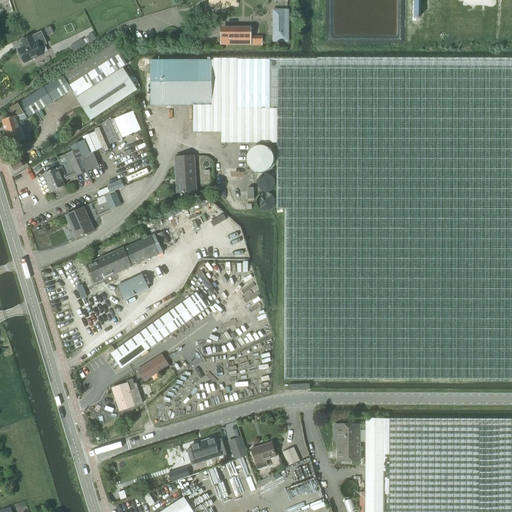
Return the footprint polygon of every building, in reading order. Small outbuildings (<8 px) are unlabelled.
[(288,8),(271,8),(272,42),(288,42),(288,8)] [(251,44),(250,32),(250,25),(220,25),(220,32),(220,44),(251,44)] [(46,35),(54,31),(52,26),(43,29),(46,35)] [(39,30),(20,39),(23,45),(17,47),(24,62),(42,54),(38,46),(45,43),(39,30)] [(83,40),(85,43),(94,39),(89,30),(74,37),(77,43),(83,40)] [(10,109),(12,117),(1,120),(7,139),(22,135),(17,121),(27,118),(52,102),(71,90),(91,120),(136,90),(122,68),(127,64),(120,54),(124,51),(118,41),(43,88),(10,109)] [(211,105),(190,105),(193,105),(193,132),(221,132),(221,143),(277,143),(277,106),(270,106),(270,59),(214,59),(214,60),(211,60),(211,105)] [(511,59),(317,59),(270,59),(270,106),(277,106),(277,143),(277,209),(285,209),(284,379),(297,379),(304,379),(315,379),(472,380),(487,380),(511,379),(511,59)] [(211,60),(150,60),(150,105),(190,105),(211,105),(211,60)] [(133,111),(114,119),(122,137),(140,129),(133,111)] [(65,186),(63,181),(76,176),(88,171),(98,166),(93,153),(89,154),(86,146),(84,141),(71,146),(73,151),(57,158),(61,166),(44,174),(51,191),(65,186)] [(174,157),(175,166),(175,177),(178,177),(179,193),(196,192),(195,156),(174,157)] [(23,166),(18,159),(10,165),(14,172),(23,166)] [(110,210),(121,205),(116,193),(105,198),(106,201),(110,210)] [(104,196),(96,199),(99,205),(106,201),(105,198),(104,196)] [(78,238),(94,230),(84,208),(65,216),(69,225),(71,224),(78,238)] [(160,246),(168,243),(163,231),(155,234),(160,246)] [(95,283),(116,274),(163,253),(155,235),(88,265),(95,283)] [(143,275),(130,280),(118,286),(125,300),(149,289),(143,275)] [(144,331),(111,354),(121,369),(144,353),(207,308),(197,294),(144,331)] [(144,381),(168,366),(161,354),(137,370),(144,381)] [(120,411),(143,403),(136,383),(134,384),(133,379),(126,381),(127,383),(112,388),(120,411)] [(387,511),(388,419),(365,419),(365,511),(387,511)] [(511,511),(511,419),(388,419),(387,511),(511,511)] [(358,460),(359,424),(335,424),(335,441),(339,441),(339,460),(358,460)] [(227,440),(234,460),(247,455),(240,436),(227,440)] [(190,445),(191,448),(186,449),(191,466),(219,457),(225,454),(220,439),(215,441),(214,438),(190,445)] [(277,457),(273,442),(251,450),(257,470),(267,466),(265,461),(277,457)] [(288,466),(299,461),(293,448),(282,452),(288,466)] [(128,476),(121,479),(125,487),(132,483),(128,476)] [(192,511),(183,498),(161,511),(192,511)]
